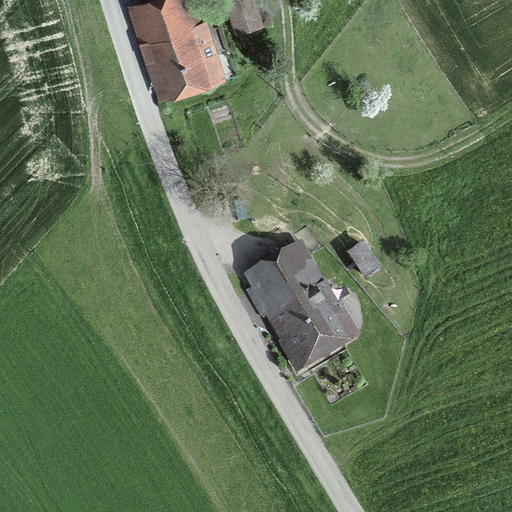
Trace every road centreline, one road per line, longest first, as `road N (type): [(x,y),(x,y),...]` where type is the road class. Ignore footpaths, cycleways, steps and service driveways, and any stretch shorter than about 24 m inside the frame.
road 1 (unclassified): [(106,0),(190,231),(349,511)]
road 2 (track): [(283,0),(293,100),(317,133),(353,155),(410,166),(511,121)]
